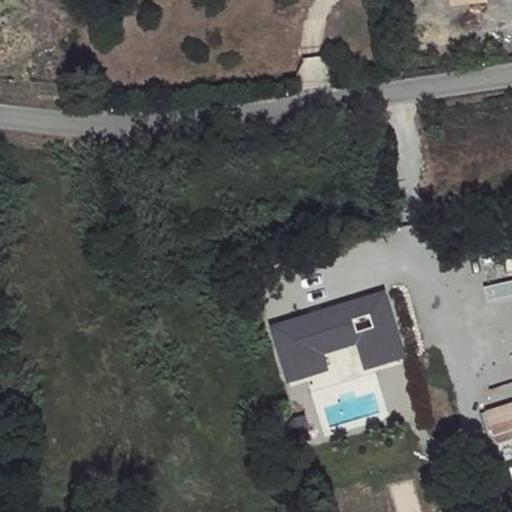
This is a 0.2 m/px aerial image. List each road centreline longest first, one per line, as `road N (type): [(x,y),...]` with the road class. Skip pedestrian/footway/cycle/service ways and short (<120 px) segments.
road 1 (tertiary): [(0,121),(86,128),(511,79)]
road 2 (unknown): [(395,97),(410,158),(411,260),(431,442)]
